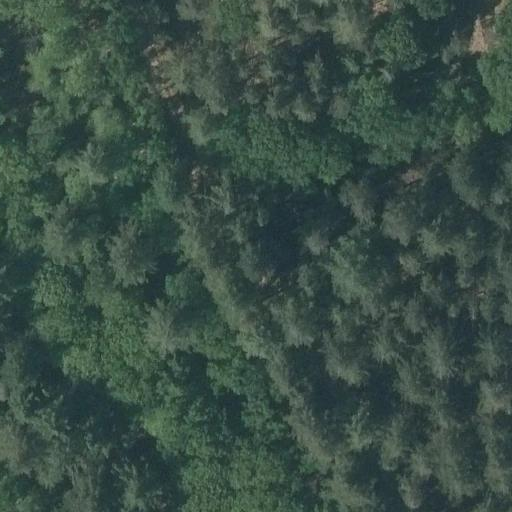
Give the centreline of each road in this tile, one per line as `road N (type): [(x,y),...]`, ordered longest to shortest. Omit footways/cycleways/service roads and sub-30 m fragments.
road 1 (track): [(397,511),(376,461),(224,211),(185,122)]
road 2 (track): [(185,122),(511,55)]
road 3 (track): [(0,202),(122,138),(185,122)]
road 4 (track): [(141,0),(185,122)]
